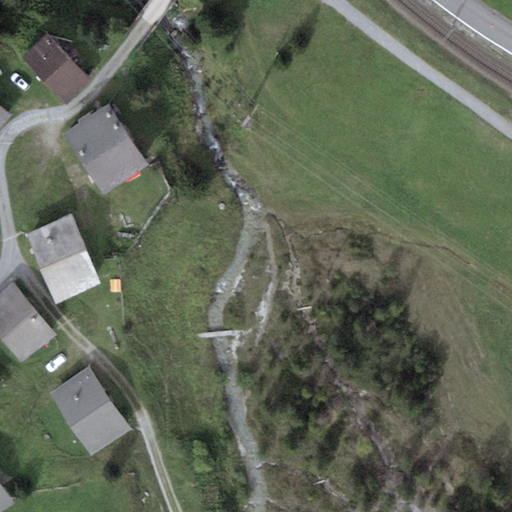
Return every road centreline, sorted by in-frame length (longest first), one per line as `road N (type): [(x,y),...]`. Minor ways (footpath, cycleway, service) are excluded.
road 1 (track): [(0,276),(12,254),(47,305),(124,386),(174,511)]
road 2 (track): [(511,133),(333,0)]
